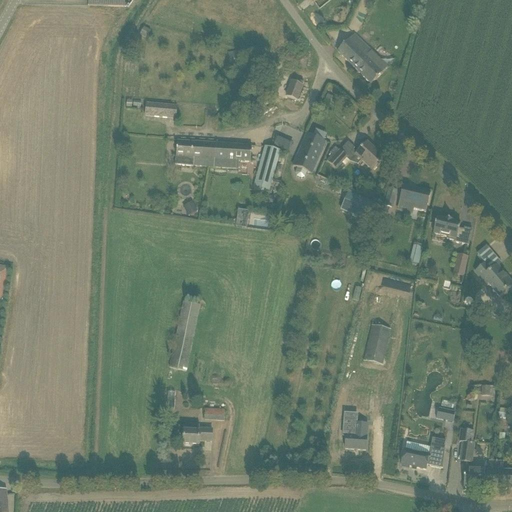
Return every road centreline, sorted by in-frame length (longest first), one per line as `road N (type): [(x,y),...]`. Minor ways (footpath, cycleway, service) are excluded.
road 1 (unclassified): [(511,509),(374,485),(269,478),(0,480)]
road 2 (residential): [(511,248),(354,92),(282,0)]
